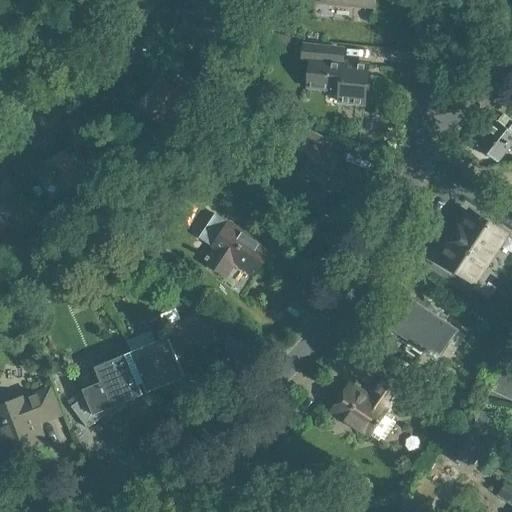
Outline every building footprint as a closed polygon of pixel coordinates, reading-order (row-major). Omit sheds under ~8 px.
[(196,14),(193,26),(216,32),(224,0),(187,0),(185,11),(196,14)] [(271,41),(283,44),(285,36),(273,33),(271,41)] [(365,104),(369,65),(337,61),(338,48),(304,44),(303,59),(311,60),(308,87),(340,91),(339,102),(365,104)] [(162,77),(138,104),(156,119),(147,129),(157,137),(197,91),(179,75),(171,85),(162,77)] [(231,113),(239,125),(251,117),(243,105),(231,113)] [(511,123),(508,129),(498,121),(478,146),(480,148),(478,150),(486,156),(488,154),(498,162),(511,145),(511,146),(511,123)] [(203,128),(209,139),(219,133),(214,122),(203,128)] [(293,136),(284,156),(305,166),(294,192),(319,203),(321,199),(336,206),(351,174),(334,166),(333,168),(324,164),(334,141),(304,127),(299,138),(293,136)] [(52,200),(94,175),(75,144),(44,162),(50,172),(40,179),(52,200)] [(115,155),(126,173),(136,166),(123,150),(115,155)] [(144,153),(142,155),(137,154),(135,153),(131,157),(139,166),(148,157),(144,153)] [(0,229),(9,224),(3,213),(0,214),(0,229)] [(473,281),(504,234),(472,213),(462,229),(459,227),(448,242),(452,244),(441,260),(473,281)] [(120,230),(133,241),(140,234),(127,222),(120,230)] [(270,249),(230,223),(206,259),(207,259),(205,261),(226,275),(236,261),(255,274),(270,249)] [(124,237),(112,249),(135,270),(147,257),(124,237)] [(408,310),(406,313),(404,312),(403,312),(401,311),(398,311),(396,312),(395,312),(393,313),(392,314),(391,315),(389,317),(388,318),(387,320),(387,322),(387,323),(387,325),(387,327),(387,329),(388,330),(389,332),(391,334),(392,335),(408,346),(405,351),(415,358),(418,352),(421,354),(425,349),(440,359),(440,358),(439,357),(445,349),(453,354),(466,335),(414,301),(408,310)] [(151,330),(127,339),(132,351),(145,385),(148,393),(186,377),(178,359),(211,334),(195,312),(183,322),(182,321),(172,325),(173,329),(156,342),(151,330)] [(83,397),(72,406),(88,428),(145,385),(132,351),(105,362),(105,363),(95,367),(102,383),(87,395),(83,397)] [(387,411),(402,387),(384,375),(375,389),(364,382),(363,384),(354,377),(332,410),(370,436),(370,435),(379,441),(384,439),(396,422),(395,416),(387,411)] [(27,396),(0,406),(0,438),(7,457),(45,443),(37,422),(59,414),(50,390),(28,398),(27,396)] [(482,446),(457,430),(443,453),(468,469),(482,446)] [(431,447),(425,457),(433,463),(440,453),(431,447)] [(425,511),(439,489),(423,480),(401,511),(425,511)] [(511,484),(508,482),(500,495),(511,503),(511,484)] [(341,493),(336,502),(346,506),(350,497),(341,493)]
